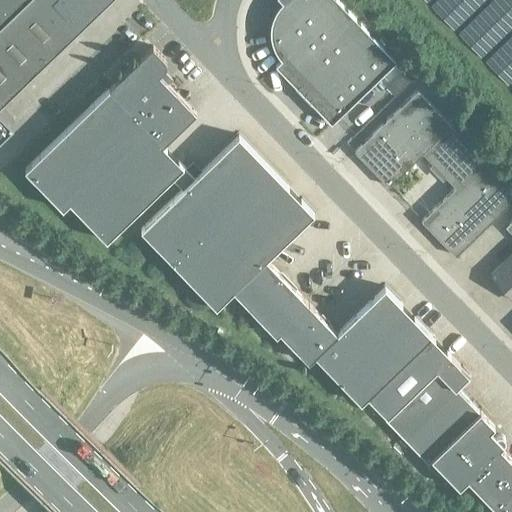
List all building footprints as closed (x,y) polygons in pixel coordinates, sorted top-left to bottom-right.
[(50,54),(73,32),(101,5),(106,0),(0,0),(0,130),(12,118),(0,105),(0,102),(27,76),(50,54)] [(395,61),(336,0),(279,0),(281,2),(277,6),(274,12),(271,18),(270,24),(269,30),(269,37),(271,43),(273,49),(276,54),(280,59),(274,65),(290,81),(296,75),(321,100),(315,106),(331,123),(336,117),(395,61)] [(164,59),(163,57),(152,45),(24,169),(62,208),(69,202),(106,240),(171,177),(182,188),(140,229),(215,307),(232,290),(275,335),(279,332),(308,362),(315,355),(360,402),(367,395),(387,415),(450,355),(384,286),(336,332),(265,259),(313,213),(238,134),(194,177),(162,144),(195,112),(165,81),(168,78),(161,71),(164,68),(165,66),(165,65),(166,63),(165,61),(165,60),(164,59)] [(440,239),(455,255),(511,199),(511,188),(416,90),(354,150),(388,185),(422,152),(455,186),(421,219),(440,239)] [(269,147),(262,155),(301,191),(308,184),(269,147)] [(511,219),(508,223),(511,227),(511,252),(491,273),(511,294),(511,219)] [(511,511),(511,459),(500,447),(503,445),(494,436),(491,440),(486,434),(494,426),(456,386),(468,374),(450,355),(387,415),(384,418),(427,462),(431,459),(458,487),(467,479),(494,507),(492,509),(494,511),(511,511)]
